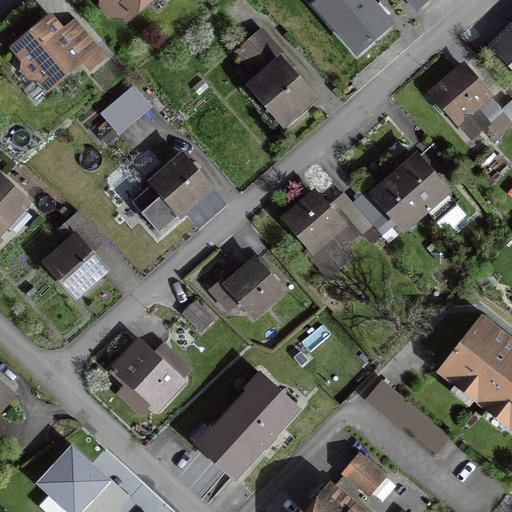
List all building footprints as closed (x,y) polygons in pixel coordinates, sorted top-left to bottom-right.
[(110,0),(126,18),(147,0),(110,0)] [(368,0),(338,0),(345,8),(329,21),(355,52),(386,25),(366,2),(368,0)] [(408,0),(417,10),(428,0),(408,0)] [(39,79),(47,88),(81,60),(89,69),(102,58),(93,48),(80,59),(49,22),(15,50),(24,61),(23,70),(30,78),(39,79)] [(284,59),(260,31),(235,53),(259,80),(250,88),(282,125),(311,100),(288,73),(294,69),(285,58),(284,59)] [(511,31),(494,48),(511,67),(511,31)] [(487,98),(462,68),(432,95),(471,140),(485,127),(472,111),(487,98)] [(147,108),(134,91),(104,115),(117,132),(147,108)] [(509,124),(499,114),(489,122),(487,129),(494,137),(509,124)] [(183,158),(150,186),(160,198),(140,215),(157,234),(209,189),(183,158)] [(403,230),(424,212),(434,223),(455,205),(416,160),(400,173),(395,178),(390,182),(374,196),(403,230)] [(0,232),(26,204),(0,179),(0,232)] [(314,196),(285,221),(311,252),(307,255),(325,276),(347,258),(340,250),(357,236),(337,213),(332,217),(314,196)] [(91,252),(104,240),(78,215),(67,224),(91,252)] [(46,265),(73,296),(102,271),(75,240),(46,265)] [(280,292),(254,263),(226,288),(252,317),(280,292)] [(191,305),(181,315),(200,334),(210,324),(191,305)] [(511,427),(511,348),(481,324),(442,373),(511,427)] [(156,409),(180,383),(138,344),(111,374),(124,386),(127,383),(156,409)] [(213,436),(200,450),(231,478),(260,447),(261,448),(272,437),(270,435),(295,408),(264,380),(251,395),(249,394),(212,435),(213,436)] [(447,442),(381,387),(368,403),(435,458),(447,442)] [(381,478),(358,459),(345,474),(368,494),(381,478)] [(112,489),(90,511),(131,511),(129,509),(131,506),(112,489)] [(360,511),(333,489),(313,511),(360,511)]
